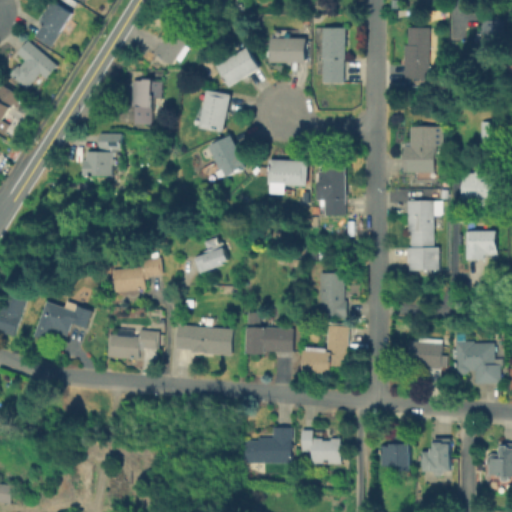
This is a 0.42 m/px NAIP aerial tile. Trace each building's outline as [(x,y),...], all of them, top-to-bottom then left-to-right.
[(54,0),(73,12),(52,45),(35,35),(43,22),(39,19),(49,0),(54,0)] [(200,26),(191,40),(188,38),(184,44),(189,47),(181,60),(176,57),(172,64),(154,52),(180,13),(200,26)] [(506,21),(504,50),(485,49),(487,20),(506,21)] [(343,57),(344,81),(323,81),(323,26),(345,26),(345,57),(343,57)] [(430,26),(429,78),(404,77),(405,44),(407,44),(407,26),(430,26)] [(306,37),(306,61),(271,61),(272,37),(306,37)] [(58,64),(47,77),(42,72),(28,88),(11,74),(19,64),(21,65),(26,59),(17,52),(28,38),(58,64)] [(247,46),(260,67),(231,85),(213,57),(226,49),(231,56),(247,46)] [(153,80),(162,80),(162,100),(157,99),(156,106),(154,106),(153,123),(136,122),(137,105),(132,105),(133,79),(143,80),(143,78),(153,78),(153,80)] [(20,94),(19,95),(25,99),(20,106),(14,103),(4,119),(11,123),(6,131),(0,127),(0,85),(2,82),(20,94)] [(206,98),(208,98),(209,91),(208,91),(208,89),(232,94),(224,131),(196,125),(198,114),(203,115),(206,98)] [(498,120),(498,144),(481,144),(482,120),(498,120)] [(444,125),(444,144),(436,144),(437,159),(439,160),(439,178),(418,178),(418,171),(405,171),(405,145),(407,145),(406,142),(411,142),(411,125),(444,125)] [(124,147),(100,148),(100,133),(123,132),(124,147)] [(248,166),(221,180),(214,165),(219,163),(210,146),(232,135),(248,166)] [(114,150),(115,158),(116,158),(116,164),(114,164),(114,175),(85,175),(86,173),(83,173),(83,165),(85,165),(85,158),(87,159),(87,150),(114,150)] [(309,160),(309,184),(270,183),(271,159),(309,160)] [(345,214),(325,214),(324,166),(346,165),(347,197),(345,197),(345,214)] [(493,192),(492,206),(461,204),(463,171),(486,173),(485,192),(493,192)] [(439,202),(439,268),(444,268),(444,274),(413,275),(412,202),(439,202)] [(486,260),(467,260),(468,233),(500,234),(500,255),(486,255),(486,260)] [(230,261),(200,272),(194,257),(208,252),(204,239),(220,234),(230,261)] [(147,287),(115,291),(112,269),(142,265),(141,258),(161,255),(163,273),(148,275),(149,277),(145,278),(147,287)] [(347,299),(347,317),(343,317),(343,316),(321,316),(321,271),(344,271),(345,299),(347,299)] [(29,294),(22,317),(21,316),(15,335),(0,330),(0,307),(2,308),(9,288),(29,294)] [(48,300),(65,306),(67,300),(93,310),(87,327),(73,321),(68,335),(55,331),(52,341),(35,334),(48,300)] [(260,326),(267,327),(267,326),(294,328),(293,350),(266,349),(265,352),(246,351),(248,311),(261,312),(260,326)] [(234,328),(232,354),(191,351),(192,348),(178,347),(179,323),(234,328)] [(350,325),(348,354),(349,354),(348,363),(347,363),(347,366),(331,365),(331,373),(303,371),(304,343),(316,344),(315,350),(327,350),(329,324),(350,325)] [(159,330),(158,348),(143,347),(143,349),(140,348),(139,358),(107,355),(109,332),(139,335),(140,328),(159,330)] [(444,338),(443,342),(444,342),(442,368),(409,365),(411,339),(419,339),(420,336),(444,338)] [(475,339),(475,342),(494,341),(495,358),(502,357),(503,363),(501,363),(501,382),(476,383),(475,368),(471,368),(466,373),(461,373),(457,369),(456,339),(475,339)] [(293,426),(293,462),(246,461),(246,460),(243,460),(243,453),(246,453),(247,438),(259,439),(259,436),(274,436),(274,426),(293,426)] [(314,428),(314,436),(323,436),(323,439),(332,439),(332,437),(341,437),(341,462),(324,462),(324,467),(312,467),(312,449),(303,449),(303,429),(314,428)] [(411,434),(411,443),(411,442),(412,470),(397,470),(397,464),(381,464),(381,445),(391,445),(391,442),(394,442),(394,435),(411,434)] [(451,437),(451,469),(423,470),(422,450),(431,451),(430,447),(435,447),(435,437),(451,437)] [(511,475),(510,475),(510,476),(507,481),(504,481),(500,478),(500,475),(497,475),(497,474),(487,474),(487,457),(490,453),(496,452),(498,455),(498,457),(500,457),(500,442),(511,442),(511,475)] [(0,501),(8,502),(11,485),(0,482),(0,501)]
